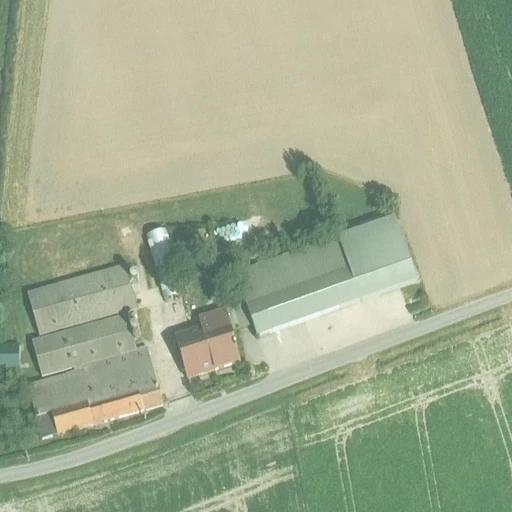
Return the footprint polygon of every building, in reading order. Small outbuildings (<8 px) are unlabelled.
[(418,283),(396,220),(236,276),(240,290),(222,295),(227,313),(206,319),(208,326),(201,328),(202,332),(177,340),(188,381),(241,364),(232,334),(253,327),(257,339),(418,283)] [(131,253),(146,253),(146,231),(131,231),(131,253)] [(167,232),(147,238),(165,302),(186,297),(167,232)] [(28,295),(40,340),(137,312),(125,268),(28,295)] [(136,352),(127,318),(40,340),(32,343),(42,380),(74,371),(74,374),(28,387),(43,441),(165,407),(148,348),(136,352)] [(21,346),(0,347),(0,373),(22,372),(21,346)]
